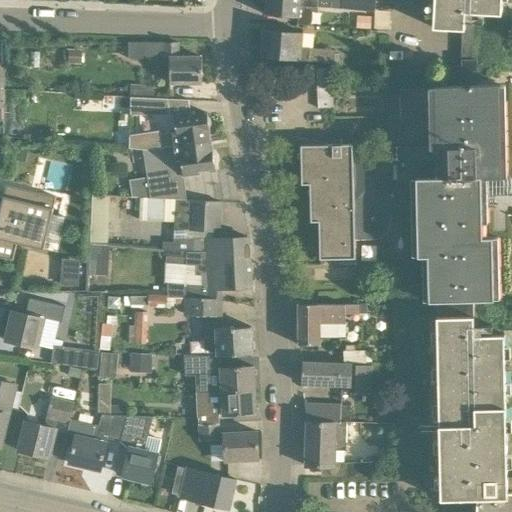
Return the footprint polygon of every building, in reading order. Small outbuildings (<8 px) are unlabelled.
[(317,12),(317,7),(330,8),(330,0),(267,0),(266,15),(299,18),(300,11),(317,12)] [(376,0),(330,0),(330,8),(375,13),(376,0)] [(463,30),(462,86),(477,86),(476,61),(471,61),(472,13),(501,15),(502,0),(434,0),(433,28),(463,30)] [(321,49),(321,50),(301,48),(303,33),(265,30),(262,57),(334,64),(336,51),(321,49)] [(164,70),(170,70),(170,84),(202,83),(202,57),(178,58),(178,43),(129,43),(129,58),(158,58),(158,64),(164,70)] [(482,193),(496,193),(496,179),(502,179),(500,97),(488,97),(488,85),(477,86),(462,86),(435,87),(435,95),(390,96),(391,120),(409,119),(410,164),(389,164),(390,211),(418,211),(419,256),(429,256),(430,302),(437,301),(474,300),(494,300),(493,237),(483,237),(482,193)] [(500,85),(488,85),(488,97),(500,97),(500,85)] [(130,116),(169,116),(167,99),(130,97),(130,116)] [(129,149),(143,151),(211,141),(207,113),(191,116),(191,113),(175,115),(177,132),(160,134),(159,129),(129,134),(129,149)] [(149,193),(186,197),(185,190),(179,191),(177,177),(200,174),(199,171),(215,168),(215,164),(216,162),(216,157),(213,155),(211,141),(143,151),(149,193)] [(391,222),(390,211),(389,164),(353,165),(353,144),(301,146),(302,185),(310,185),(311,222),(319,222),(320,260),(356,259),(355,240),(373,239),(379,239),(384,236),(387,232),(390,227),(391,222)] [(0,195),(0,257),(13,261),(17,243),(44,250),(56,197),(38,193),(35,204),(0,195)] [(187,200),(186,197),(149,193),(150,198),(140,197),(139,220),(163,221),(165,199),(177,199),(176,230),(213,229),(212,238),(175,240),(175,243),(164,242),(163,250),(167,250),(202,254),(219,253),(219,264),(251,262),(250,238),(218,240),(220,202),(187,200)] [(91,244),(108,246),(110,197),(93,196),(91,244)] [(91,272),(108,273),(109,246),(92,246),(91,272)] [(252,288),(251,262),(219,264),(219,253),(202,254),(167,250),(166,263),(184,265),(196,265),(195,276),(202,276),(202,284),(168,283),(168,294),(222,295),(222,290),(252,288)] [(78,282),(80,256),(64,255),(62,281),(78,282)] [(252,327),(232,328),(221,329),(222,295),(168,294),(168,298),(183,299),(183,315),(203,316),(203,342),(217,341),(217,349),(218,356),(253,354),(253,350),(255,348),(255,343),(252,341),(252,327)] [(474,336),(474,300),(437,301),(438,317),(437,317),(441,499),(470,499),(471,505),(477,505),(477,511),(511,511),(511,479),(508,480),(505,335),(474,336)] [(299,304),(299,345),(318,345),(318,338),(343,338),(343,314),(359,314),(359,304),(299,304)] [(13,311),(6,341),(37,348),(45,318),(13,311)] [(145,344),(146,312),(135,312),(134,343),(145,344)] [(51,364),(77,367),(96,370),(99,352),(54,346),(51,364)] [(211,375),(212,392),(255,390),(254,367),(221,368),(221,369),(207,369),(206,361),(185,362),(186,376),(211,375)] [(303,363),(302,384),(322,385),(352,387),(352,392),(368,393),(369,366),(303,363)] [(0,381),(0,446),(1,447),(16,385),(0,381)] [(212,392),(198,393),(200,425),(210,424),(219,424),(218,415),(223,415),(223,416),(256,414),(255,390),(212,392)] [(26,421),(19,451),(49,458),(56,429),(58,420),(70,423),(71,419),(75,403),(51,397),(46,417),(47,417),(45,426),(26,421)] [(307,422),(323,423),(323,405),(305,405),(307,422)] [(341,422),(346,422),(350,422),(351,406),(341,406),(341,422)] [(108,438),(120,441),(126,416),(112,415),(107,437),(108,438)] [(130,448),(127,460),(123,476),(151,483),(158,454),(161,440),(147,437),(152,417),(126,416),(120,441),(132,443),(131,448),(130,448)] [(341,423),(336,423),(323,423),(307,422),(306,466),(335,467),(335,451),(346,451),(346,422),(341,422),(341,423)] [(100,471),(107,443),(95,440),(97,430),(71,424),(68,433),(76,435),(69,463),(100,471)] [(219,424),(210,424),(200,425),(199,425),(200,441),(219,440),(219,445),(225,444),(226,461),(259,460),(257,432),(220,434),(219,424)] [(345,477),(376,477),(390,469),(390,444),(379,444),(379,456),(373,456),(373,464),(345,464),(345,477)] [(188,468),(186,478),(181,498),(230,509),(237,480),(188,468)]
